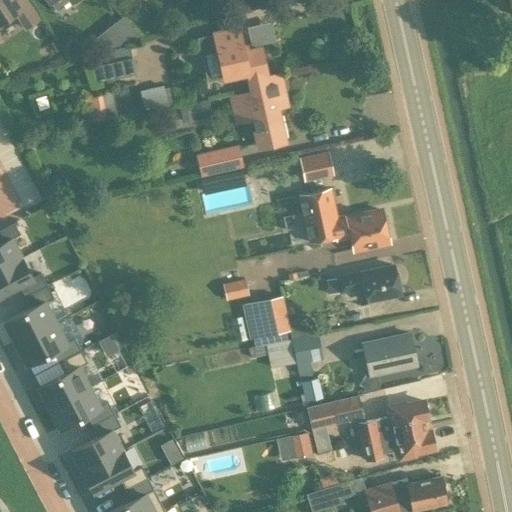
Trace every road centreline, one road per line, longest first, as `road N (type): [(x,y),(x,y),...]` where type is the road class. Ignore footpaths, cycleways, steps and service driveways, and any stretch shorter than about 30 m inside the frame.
road 1 (secondary): [(509,511),(394,0)]
road 2 (residential): [(0,399),(59,511)]
